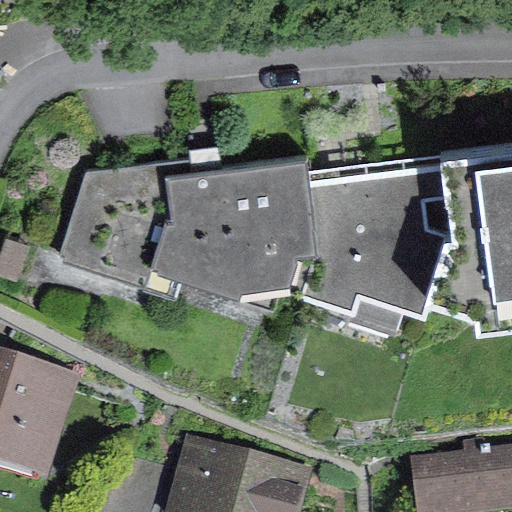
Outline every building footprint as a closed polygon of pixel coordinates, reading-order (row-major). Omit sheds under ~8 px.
[(179,293),(185,274),(276,303),(281,285),(302,292),(320,236),(312,166),(310,150),(222,161),(220,141),(189,145),(190,154),(87,166),(59,255),(179,293)] [(497,239),(473,316),(475,326),(511,321),(511,141),(485,145),(497,239)] [(430,302),(473,316),(497,239),(485,145),(454,149),(312,166),(320,236),(302,292),(354,308),(351,318),(398,333),(407,306),(426,312),(430,302)] [(0,283),(15,288),(28,247),(5,240),(0,255),(0,283)] [(77,384),(0,358),(0,489),(38,502),(77,384)] [(301,511),(312,470),(188,437),(168,511),(301,511)] [(463,454),(409,460),(414,511),(511,511),(511,449),(486,452),(485,440),(462,443),(463,454)] [(153,511),(168,467),(133,456),(96,511),(153,511)]
